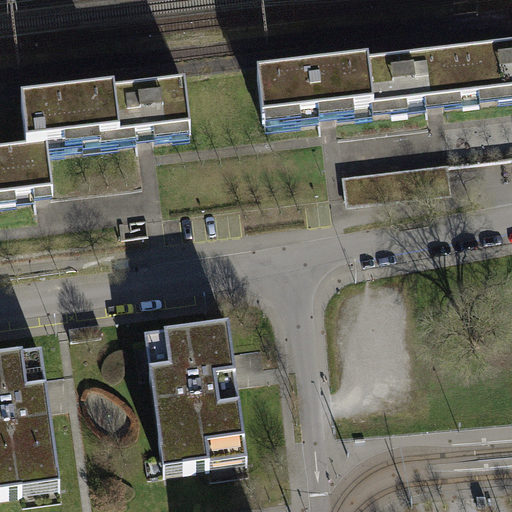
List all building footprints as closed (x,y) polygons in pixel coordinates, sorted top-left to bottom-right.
[(511,53),(255,86),(261,139),(305,133),(378,124),(511,107),(511,53)] [(0,214),(22,212),(49,208),(44,166),(131,156),(187,149),(180,95),(19,115),(24,159),(0,161),(0,214)] [(440,172),(335,183),(338,212),(443,200),(440,172)] [(100,327),(69,332),(71,345),(102,340),(100,327)] [(227,337),(141,347),(157,484),(243,474),(227,337)] [(38,362),(0,367),(0,506),(57,499),(38,362)] [(486,499),(477,500),(478,509),(487,508),(486,499)]
